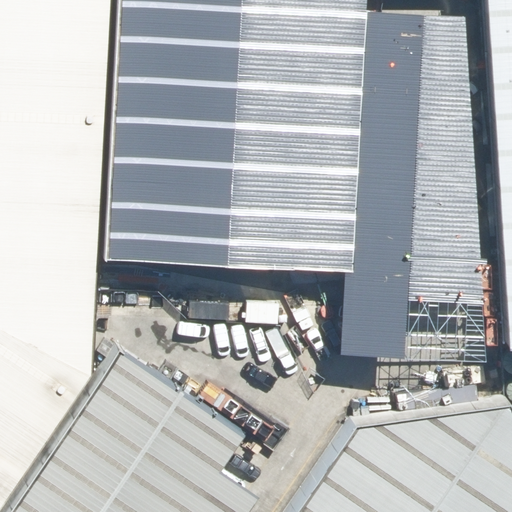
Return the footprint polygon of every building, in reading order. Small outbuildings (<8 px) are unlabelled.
[(0,0),(0,474),(91,346),(109,0),(0,0)] [(119,0),(105,257),(344,268),(338,353),(485,358),(464,16),(367,19),(368,0),(119,0)] [(511,0),(470,0),(493,335),(511,333),(511,0)] [(104,336),(0,483),(0,511),(222,511),(243,483),(208,458),(231,426),(104,336)] [(250,358),(223,338),(207,359),(234,379),(250,358)] [(342,410),(270,511),(511,511),(511,432),(494,386),(342,410)]
